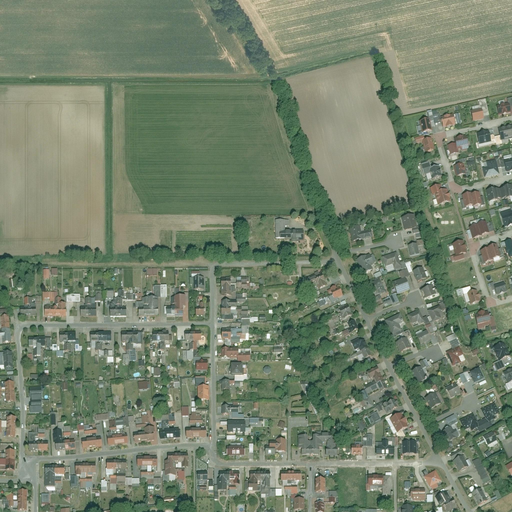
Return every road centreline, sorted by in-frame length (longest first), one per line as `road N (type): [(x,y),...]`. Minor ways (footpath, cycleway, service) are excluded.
road 1 (residential): [(28,469),(19,327),(212,324)]
road 2 (residential): [(224,0),(271,76),(335,256)]
road 3 (residential): [(335,256),(437,460)]
road 4 (track): [(210,264),(0,264)]
road 5 (residential): [(210,448),(38,458),(28,469)]
road 6 (residential): [(335,256),(210,264),(212,324)]
road 7 (residential): [(511,119),(445,134),(438,147),(453,187),(511,178)]
road 8 (residential): [(437,460),(309,464)]
road 9 (residential): [(212,324),(210,448)]
road 10 (residential): [(511,298),(490,302),(473,255),(473,246),(509,231)]
